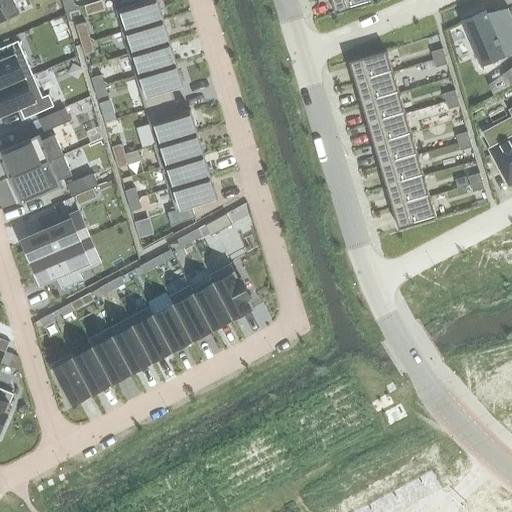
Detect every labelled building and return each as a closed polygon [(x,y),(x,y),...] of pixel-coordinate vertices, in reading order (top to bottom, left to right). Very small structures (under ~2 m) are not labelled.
[(0,0),(0,21),(18,14),(12,0),(0,0)] [(72,0),(61,0),(65,11),(75,8),(72,0)] [(156,0),(145,0),(115,9),(121,32),(163,19),(160,10),(156,0)] [(372,3),(371,0),(330,0),(335,14),(372,3)] [(490,25),(483,10),(458,21),(479,68),(511,53),(511,22),(510,17),(490,25)] [(163,19),(121,32),(128,54),(169,42),(163,19)] [(85,22),(75,25),(79,40),(89,37),(87,31),(85,22)] [(89,37),(79,40),(84,55),(94,52),(89,37)] [(0,81),(30,69),(17,41),(0,48),(0,81)] [(169,42),(128,54),(135,76),(176,64),(169,42)] [(444,56),(442,49),(430,52),(433,60),(444,56)] [(349,62),(355,82),(392,71),(386,51),(349,62)] [(447,64),(444,56),(433,60),(435,68),(447,64)] [(176,64),(135,76),(141,99),(145,110),(175,101),(171,90),(176,88),(183,86),(176,64)] [(42,97),(30,69),(0,81),(0,115),(19,107),(24,119),(53,106),(48,94),(42,97)] [(398,92),(392,71),(355,82),(361,103),(398,92)] [(101,75),(90,78),(93,88),(104,85),(101,75)] [(104,85),(93,88),(97,99),(107,96),(104,85)] [(457,98),(454,90),(443,94),(445,102),(457,98)] [(404,112),(398,92),(361,103),(367,123),(404,112)] [(459,106),(457,98),(445,102),(447,109),(459,106)] [(175,101),(145,110),(148,122),(155,144),(152,144),(153,145),(196,132),(190,110),(178,113),(175,101)] [(63,108),(37,119),(43,132),(69,121),(63,108)] [(511,117),(494,126),(502,142),(490,149),(509,184),(511,182),(511,108),(509,110),(511,115),(511,117)] [(410,133),(404,112),(367,123),(373,144),(410,133)] [(196,132),(153,145),(159,167),(203,154),(196,132)] [(469,140),(467,132),(455,135),(457,143),(469,140)] [(417,154),(410,133),(373,144),(379,165),(417,154)] [(38,134),(0,150),(0,156),(9,178),(60,156),(52,135),(41,140),(38,134)] [(471,147),(469,140),(457,143),(460,151),(471,147)] [(121,144),(111,147),(114,157),(124,154),(121,144)] [(124,154),(114,157),(117,168),(127,164),(124,154)] [(203,154),(159,167),(160,168),(162,168),(168,189),(210,177),(203,154)] [(423,175),(417,154),(379,165),(385,186),(423,175)] [(60,156),(9,178),(20,204),(60,186),(58,181),(69,176),(60,156)] [(91,173),(65,184),(71,197),(82,193),(92,188),(97,186),(91,173)] [(481,181),(479,173),(467,177),(470,184),(481,181)] [(429,195),(423,175),(385,186),(392,206),(429,195)] [(210,177),(168,189),(175,211),(216,199),(210,177)] [(484,189),(481,181),(470,184),(472,192),(484,189)] [(134,187),(124,190),(127,201),(137,198),(134,187)] [(92,188),(82,193),(86,202),(96,197),(92,188)] [(392,206),(398,229),(436,218),(429,195),(392,206)] [(137,198),(127,201),(130,211),(140,208),(137,198)] [(42,232),(24,240),(32,259),(30,260),(31,261),(79,240),(71,220),(61,224),(55,210),(36,218),(42,232)] [(226,213),(204,224),(210,235),(231,224),(226,213)] [(198,228),(187,234),(191,241),(202,236),(198,228)] [(187,234),(177,240),(180,247),(191,241),(187,234)] [(82,280),(76,266),(86,261),(78,242),(89,237),(88,236),(79,240),(31,261),(39,282),(55,275),(61,289),(82,280)] [(160,255),(150,260),(154,268),(164,262),(160,255)] [(150,260),(139,266),(143,273),(154,268),(150,260)] [(229,263),(209,274),(233,318),(253,307),(249,300),(251,299),(240,277),(238,279),(229,263)] [(210,279),(191,289),(212,329),(233,318),(209,274),(208,275),(210,279)] [(120,276),(109,282),(113,289),(124,284),(120,276)] [(109,282),(99,288),(103,295),(113,289),(109,282)] [(189,284),(169,295),(192,340),(212,329),(191,289),(189,284)] [(89,293),(74,301),(78,308),(93,300),(89,293)] [(149,306),(148,306),(172,350),(192,340),(169,295),(168,296),(172,304),(153,314),(149,306)] [(74,301),(59,309),(62,316),(78,308),(74,301)] [(148,306),(128,317),(151,361),(172,350),(148,306)] [(42,327),(52,322),(48,314),(38,320),(42,327)] [(126,318),(108,328),(131,372),(151,361),(128,317),(126,318)] [(108,328),(87,339),(91,347),(111,383),(114,381),(131,372),(108,328)] [(71,353),(69,354),(91,394),(111,383),(91,347),(73,357),(71,353)] [(0,362),(7,365),(12,354),(5,351),(0,362)] [(12,354),(8,366),(21,371),(17,356),(12,354)] [(69,354),(49,365),(70,404),(91,394),(69,354)] [(0,388),(0,430),(8,411),(6,410),(13,394),(0,388)]
